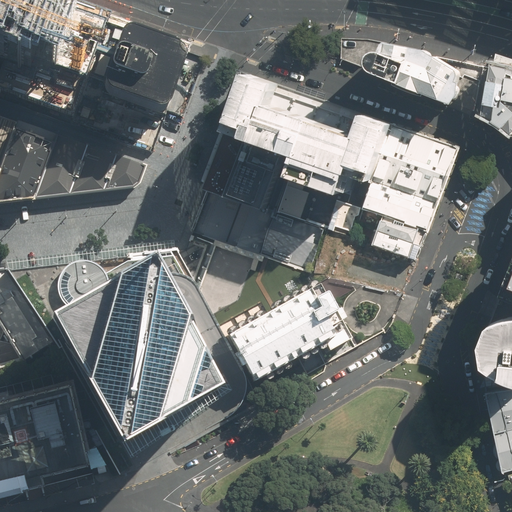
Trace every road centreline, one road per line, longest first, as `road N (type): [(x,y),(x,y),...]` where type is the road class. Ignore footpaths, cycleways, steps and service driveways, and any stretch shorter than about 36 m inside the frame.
road 1 (residential): [(153,511),(188,480),(406,350),(454,247),(467,240),(491,248)]
road 2 (residential): [(262,1),(257,45),(487,136),(510,187),(491,248)]
road 3 (residential): [(491,248),(451,352),(487,511)]
road 4 (residential): [(177,167),(154,217),(0,235)]
road 5 (residential): [(0,106),(177,167)]
road 6 (residential): [(262,1),(205,96),(177,167)]
